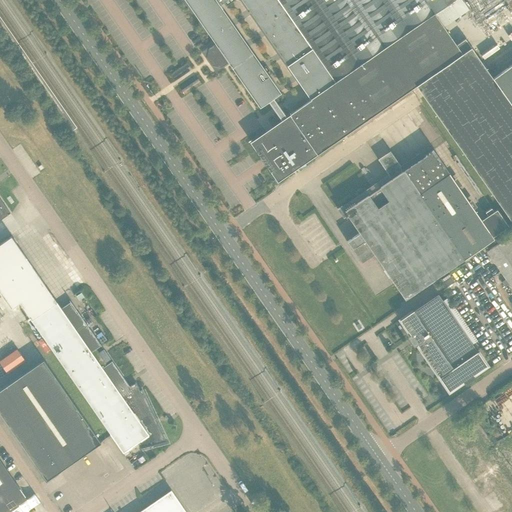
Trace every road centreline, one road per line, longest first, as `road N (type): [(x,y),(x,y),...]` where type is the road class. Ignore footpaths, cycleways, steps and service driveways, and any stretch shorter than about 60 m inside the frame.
road 1 (secondary): [(377,457),(59,0)]
road 2 (unclassified): [(198,436),(0,145)]
road 3 (unclassified): [(511,366),(377,457)]
road 4 (unclassified): [(88,511),(198,436)]
